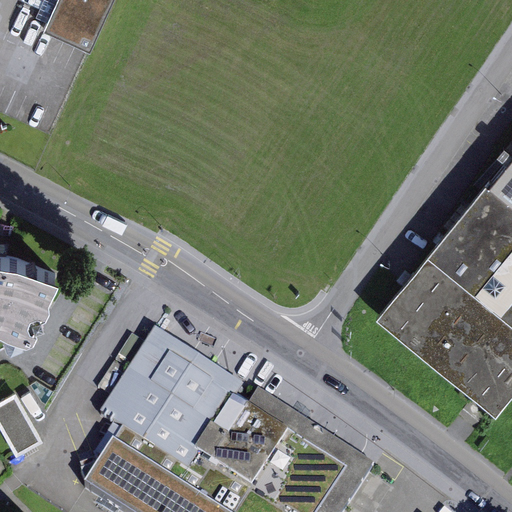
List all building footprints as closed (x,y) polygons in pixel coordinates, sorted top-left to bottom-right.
[(64,0),(51,30),(97,51),(120,0),(64,0)] [(511,163),(498,181),(494,178),(384,314),(505,411),(511,401),(511,163)] [(0,240),(0,309),(28,322),(61,266),(23,246),(0,240)] [(251,387),(162,330),(107,414),(129,428),(196,471),(243,400),(251,387)] [(44,437),(18,383),(0,391),(0,413),(18,450),(44,437)] [(243,400),(196,471),(129,428),(92,486),(129,511),(350,511),(381,465),(265,391),(255,407),(243,400)]
